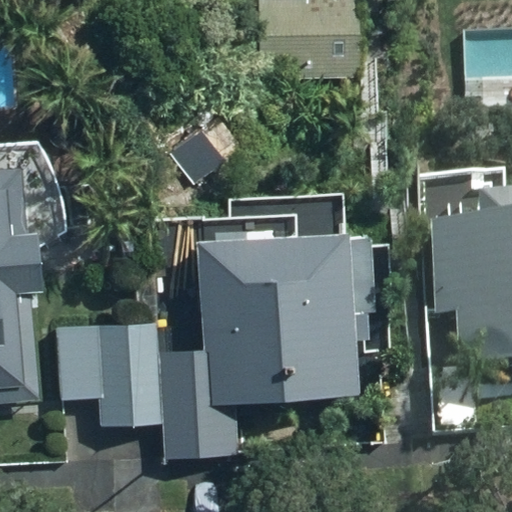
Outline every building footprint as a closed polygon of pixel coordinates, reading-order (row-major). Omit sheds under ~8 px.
[(259,0),(259,67),(365,68),(365,0),(259,0)] [(5,186),(3,162),(0,162),(0,395),(30,393),(21,284),(27,284),(23,224),(17,226),(8,226),(5,186)] [(195,347),(159,350),(164,450),(230,447),(227,394),(344,387),(341,332),(358,331),(356,308),(338,309),(334,229),(188,236),(195,347)] [(511,229),(425,235),(433,368),(511,363),(511,229)] [(153,322),(52,326),(56,392),(101,390),(103,420),(158,418),(153,322)]
